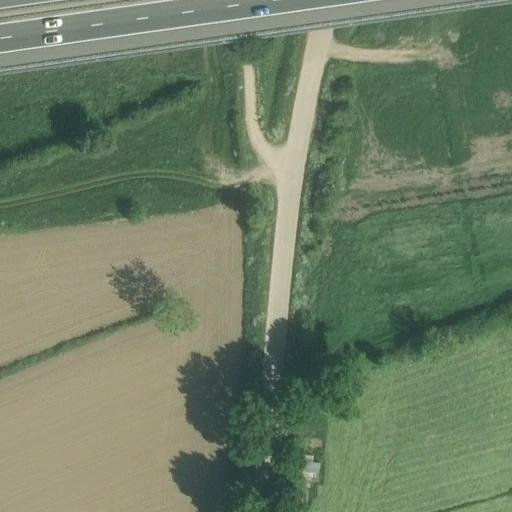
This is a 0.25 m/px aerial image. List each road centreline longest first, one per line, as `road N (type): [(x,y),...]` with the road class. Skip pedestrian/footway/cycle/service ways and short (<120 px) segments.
road 1 (unclassified): [(258,511),(293,166),(330,0)]
road 2 (motorway): [(0,37),(266,0)]
